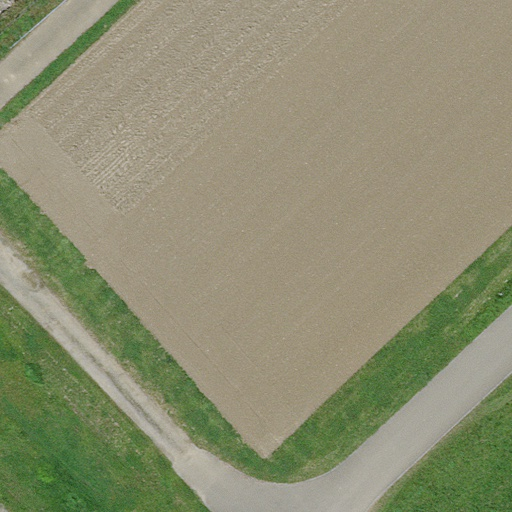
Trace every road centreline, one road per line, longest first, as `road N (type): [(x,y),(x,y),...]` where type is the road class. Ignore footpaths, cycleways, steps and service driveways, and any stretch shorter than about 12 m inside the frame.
road 1 (track): [(248,511),(0,251)]
road 2 (track): [(0,103),(106,0)]
